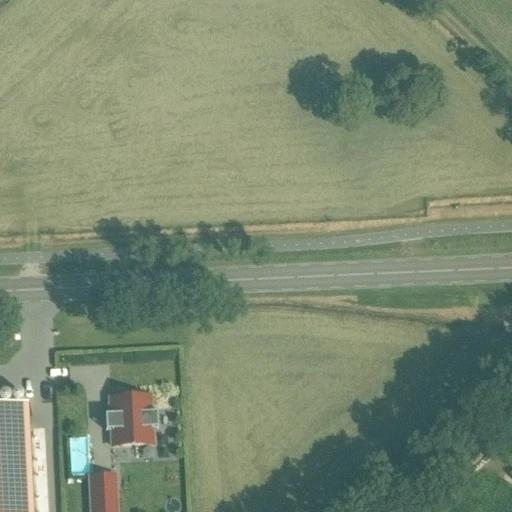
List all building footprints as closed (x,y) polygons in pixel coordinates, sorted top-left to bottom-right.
[(350,112),(352,136),(386,134),(385,110),(350,112)] [(362,195),(401,196),(402,162),(388,162),(388,147),(364,146),(362,195)] [(156,415),(153,415),(152,395),(108,398),(109,416),(105,417),(106,433),(110,433),(111,451),(155,448),(154,431),(158,431),(156,415)] [(0,405),(0,511),(29,511),(24,405),(0,405)] [(90,479),(91,511),(116,511),(115,478),(90,479)]
